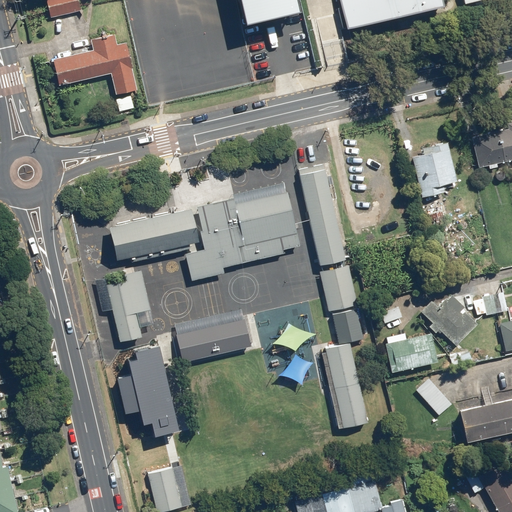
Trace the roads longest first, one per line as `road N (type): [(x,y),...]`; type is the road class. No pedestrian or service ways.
road 1 (residential): [(114,153),(511,61)]
road 2 (tertiary): [(106,511),(55,297)]
